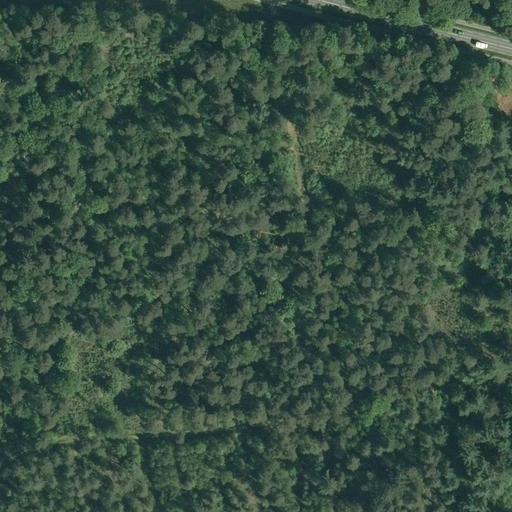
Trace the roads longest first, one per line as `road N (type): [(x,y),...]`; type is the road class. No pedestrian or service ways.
road 1 (track): [(511,348),(347,409),(142,436)]
road 2 (primary): [(511,47),(325,0)]
road 3 (track): [(142,436),(49,445),(0,466)]
